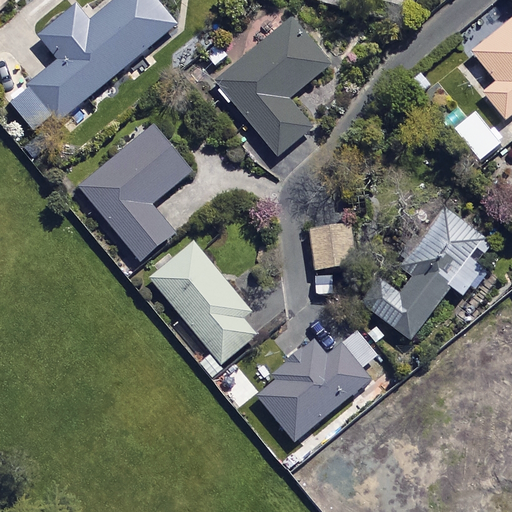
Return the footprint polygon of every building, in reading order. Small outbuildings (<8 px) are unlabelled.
[(184,28),(160,0),(125,0),(94,26),(81,11),(44,42),(65,66),(15,108),(46,144),(184,28)] [(339,69),(301,23),(223,88),(283,162),(317,133),(294,106),(339,69)] [(511,25),(476,56),(502,88),(488,99),(510,126),(511,124),(511,25)] [(196,177),(159,132),(85,192),(145,266),(180,238),(157,210),(196,177)] [(417,344),(489,244),(442,211),(371,311),(417,344)] [(361,271),(356,230),(315,235),(319,276),(361,271)] [(255,315),(198,247),(155,283),(216,356),(203,367),(213,379),(261,340),(247,322),(255,315)] [(392,372),(361,334),(329,359),(320,347),(259,395),(299,446),(392,372)] [(377,511),(338,458),(306,481),(328,511),(333,508),(335,511),(377,511)]
